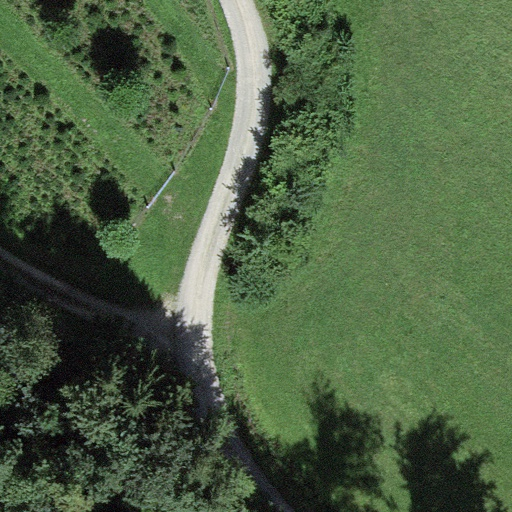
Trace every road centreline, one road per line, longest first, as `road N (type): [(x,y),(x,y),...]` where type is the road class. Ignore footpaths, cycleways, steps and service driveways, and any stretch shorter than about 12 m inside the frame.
road 1 (track): [(186,327),(196,238),(231,186),(252,118),(243,0)]
road 2 (track): [(286,511),(235,467),(186,327)]
road 3 (track): [(186,327),(18,258),(0,239)]
